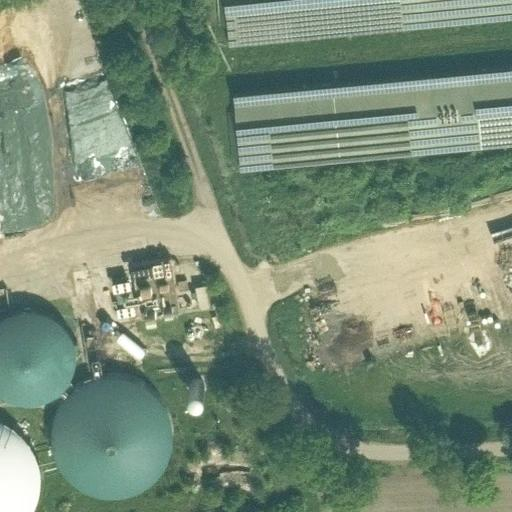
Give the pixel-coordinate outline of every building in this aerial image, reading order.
[(511,0),(236,0),(240,39),(511,14),(511,0)] [(511,58),(242,83),(249,159),(511,135),(511,58)] [(0,130),(9,131),(9,117),(0,116),(0,130)] [(171,256),(133,261),(134,272),(117,275),(122,312),(177,305),(171,256)] [(202,303),(212,301),(208,280),(198,282),(202,303)] [(62,389),(73,381),(80,370),(83,357),(82,344),(77,331),(69,321),(57,314),(45,311),(31,312),(19,317),(9,325),(2,336),(0,343),(0,363),(4,375),(13,385),(24,392),(37,395),(50,394),(62,389)] [(174,447),(177,433),(176,419),(172,405),(165,392),(154,382),(141,376),(127,372),(112,373),(98,377),(86,385),(76,395),(69,408),(66,422),(66,437),(70,451),(78,463),(89,473),(102,480),(116,483),(130,483),(144,478),(157,471),(167,460),(174,447)] [(32,511),(36,507),(43,492),(45,476),(43,460),(37,445),(28,432),(15,421),(0,414),(0,511),(32,511)]
